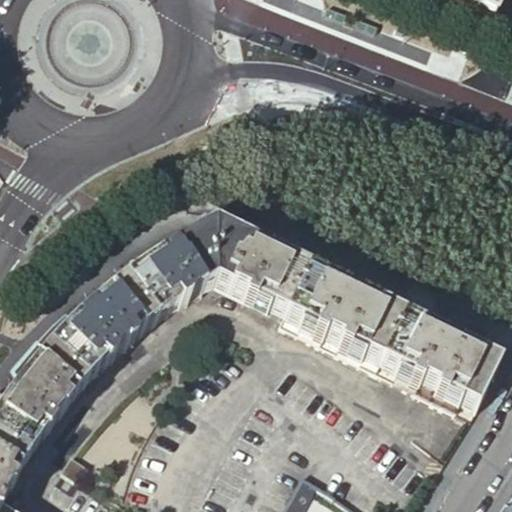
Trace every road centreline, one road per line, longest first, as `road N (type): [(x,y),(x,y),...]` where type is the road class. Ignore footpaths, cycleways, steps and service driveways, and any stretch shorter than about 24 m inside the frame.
road 1 (unknown): [(190,511),(170,496),(168,475),(256,351),(272,345),(474,486)]
road 2 (tertiary): [(156,122),(235,84),(289,84),(511,165)]
road 3 (tertiary): [(511,121),(190,0)]
road 4 (residential): [(234,213),(511,348)]
road 5 (unknown): [(426,511),(337,436),(289,416),(271,420),(225,511)]
road 6 (tertiary): [(156,122),(191,66),(185,0)]
road 7 (tertiary): [(0,249),(37,183),(71,145)]
